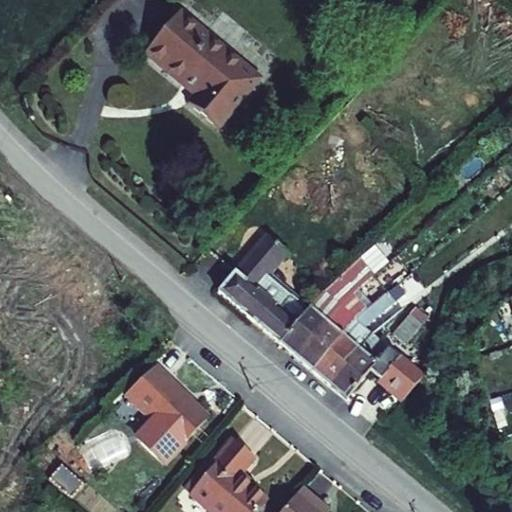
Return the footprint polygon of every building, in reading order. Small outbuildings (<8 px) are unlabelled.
[(177,10),(141,53),(193,93),(186,103),(217,127),(259,74),(177,10)] [(270,272),(287,250),(267,230),(215,288),(279,341),(310,304),(270,272)] [(340,272),(324,287),(341,301),(357,287),(340,272)] [(278,341),(295,355),(341,301),(324,287),(322,289),(310,304),(279,341),(278,341)] [(295,355),(312,369),(355,318),(358,315),(341,301),(295,355)] [(412,340),(431,317),(421,308),(402,331),(412,340)] [(312,369),(328,382),(370,331),(355,318),(312,369)] [(346,396),(350,391),(370,366),(382,376),(400,355),(379,337),(378,337),(370,331),(328,382),(346,396)] [(382,376),(381,377),(405,398),(425,374),(401,353),(400,355),(382,376)] [(212,419),(157,370),(126,399),(184,451),(212,419)] [(211,511),(260,511),(269,503),(242,480),(257,461),(235,442),(214,467),(216,468),(192,496),(211,511)] [(331,511),(305,490),(284,511),(331,511)]
